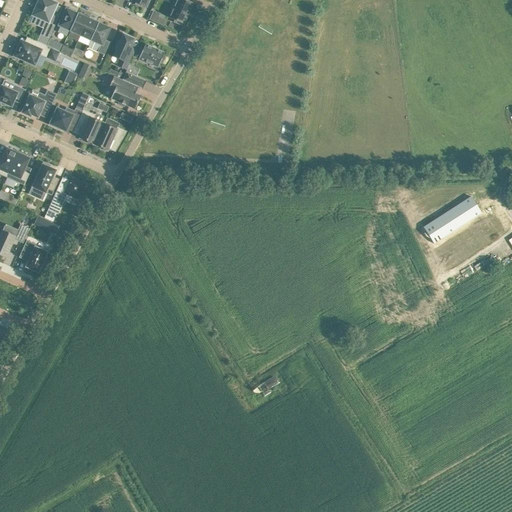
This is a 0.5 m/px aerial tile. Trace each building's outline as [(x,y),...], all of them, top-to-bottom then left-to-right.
[(56,4),(47,0),(40,0),(33,15),(40,18),(36,26),(43,29),(37,42),(46,46),(59,17),(52,14),(56,4)] [(176,0),(169,18),(175,20),(174,23),(182,27),(183,24),(184,24),(193,3),(185,0),(176,0)] [(69,10),(67,9),(59,26),(70,31),(77,14),(73,12),(74,10),(69,8),(69,10)] [(152,12),(149,20),(163,26),(167,18),(152,12)] [(80,36),(88,18),(78,14),(78,13),(78,14),(77,14),(70,31),(69,31),(70,32),(70,31),(80,36)] [(94,20),(90,18),(89,19),(88,18),(80,36),(90,40),(90,41),(91,40),(99,23),(98,22),(98,23),(94,21),(94,20)] [(104,39),(109,28),(99,23),(91,40),(94,42),(92,47),(98,50),(97,52),(104,55),(110,42),(104,39)] [(134,39),(123,34),(120,41),(118,40),(115,48),(116,49),(113,56),(120,59),(118,65),(126,69),(126,70),(127,70),(133,56),(137,47),(132,44),(134,39)] [(15,56),(34,64),(39,54),(46,57),(46,58),(55,62),(60,52),(46,46),(37,42),(34,40),(31,46),(21,42),(15,56)] [(63,45),(56,42),(53,48),(60,51),(63,45)] [(164,53),(145,44),(143,49),(137,47),(133,56),(139,59),(138,60),(146,63),(146,62),(147,60),(158,66),(157,67),(158,67),(160,62),(162,63),(165,56),(163,55),(164,53)] [(73,50),(63,46),(61,52),(71,56),(73,50)] [(85,52),(75,48),(72,54),(82,58),(85,52)] [(84,62),(82,68),(89,71),(91,66),(84,62)] [(72,85),(76,73),(67,70),(63,81),(72,85)] [(119,72),(117,77),(122,80),(125,74),(119,72)] [(143,88),(147,81),(126,72),(125,74),(123,80),(133,85),(133,84),(143,88)] [(123,80),(122,80),(117,77),(114,76),(114,77),(109,88),(114,91),(110,99),(118,102),(119,103),(118,104),(124,107),(124,105),(125,105),(135,109),(141,96),(135,93),(138,87),(133,85),(123,80)] [(22,77),(19,85),(25,88),(29,80),(22,77)] [(2,86),(4,80),(3,81),(1,86),(0,88),(0,101),(11,107),(14,101),(19,104),(23,96),(26,90),(15,85),(13,91),(2,86)] [(57,94),(47,90),(45,96),(41,94),(39,95),(37,98),(30,95),(22,113),(30,116),(31,115),(38,117),(43,106),(50,109),(57,94)] [(106,112),(108,106),(101,103),(98,108),(106,112)] [(82,111),(75,108),(74,112),(66,108),(65,112),(57,108),(54,115),(52,114),(49,122),(51,122),(50,124),(57,127),(61,128),(61,129),(66,131),(70,123),(76,126),(77,123),(82,111)] [(93,120),(95,115),(83,109),(82,111),(77,123),(85,127),(80,138),(82,139),(81,140),(87,143),(88,141),(94,144),(103,124),(93,120)] [(117,127),(116,130),(103,124),(94,144),(100,147),(99,149),(105,151),(106,149),(107,150),(112,139),(120,143),(127,131),(117,127)] [(0,174),(7,177),(17,153),(7,149),(7,148),(6,148),(0,160),(0,174)] [(23,171),(29,158),(28,158),(26,157),(27,156),(20,153),(19,154),(17,153),(7,177),(24,185),(29,173),(23,171)] [(43,162),(32,187),(51,195),(59,179),(53,176),(56,170),(49,167),(50,166),(43,162)] [(67,194),(79,200),(86,184),(70,177),(65,189),(58,187),(44,218),(52,222),(56,214),(58,215),(67,194)] [(424,222),(435,239),(485,207),(487,211),(496,206),(501,214),(511,207),(511,203),(503,189),(495,195),(491,189),(478,197),(474,191),(424,222)] [(37,216),(34,224),(39,227),(43,218),(37,216)] [(15,236),(1,230),(0,233),(0,255),(6,258),(14,239),(23,243),(29,229),(20,224),(15,236)] [(27,240),(20,256),(29,260),(26,267),(38,272),(47,252),(34,246),(35,244),(27,240)] [(264,382),(268,389),(279,383),(274,376),(264,382)] [(259,395),(266,392),(262,383),(255,386),(259,395)]
